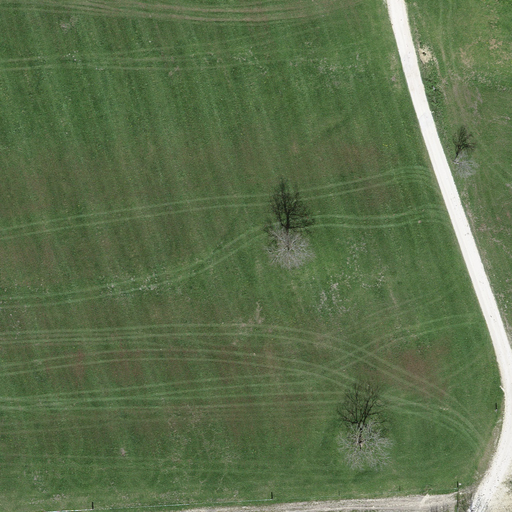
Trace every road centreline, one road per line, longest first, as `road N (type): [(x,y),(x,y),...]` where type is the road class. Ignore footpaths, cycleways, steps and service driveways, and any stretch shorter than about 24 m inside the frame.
road 1 (unclassified): [(473,511),(506,436),(509,376),(417,93),(396,0)]
road 2 (track): [(263,511),(480,497)]
